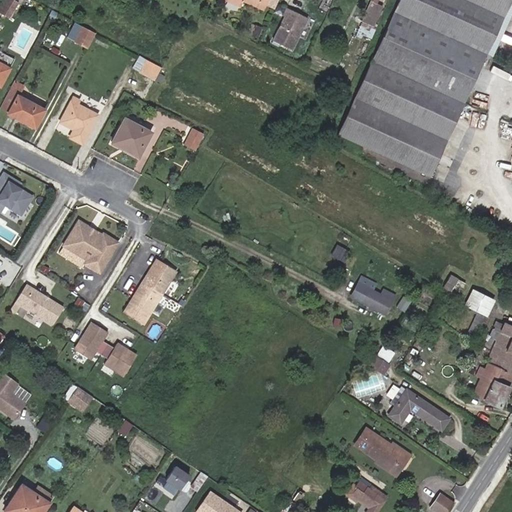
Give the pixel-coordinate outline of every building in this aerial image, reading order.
[(4,0),(0,8),(0,13),(8,18),(16,4),(11,1),(11,0),(4,0)] [(225,0),(239,7),(242,0),(263,10),(267,0),(225,0)] [(304,1),(303,0),(289,0),(287,7),(299,13),(304,1)] [(428,176),(485,53),(509,0),(398,0),(337,134),(428,176)] [(511,0),(509,0),(485,53),(493,57),(511,13),(511,0)] [(361,21),(371,26),(381,7),(374,4),(370,2),(361,21)] [(293,14),(286,11),(278,29),(285,33),(293,14)] [(253,24),(248,35),(256,39),(261,28),(253,24)] [(86,48),(93,33),(81,26),(73,41),(86,48)] [(0,83),(13,59),(0,52),(0,83)] [(141,68),(145,61),(137,56),(133,64),(141,68)] [(141,68),(139,72),(154,80),(160,68),(145,61),(141,68)] [(341,79),(338,86),(345,89),(348,82),(341,79)] [(17,95),(7,113),(34,127),(43,109),(17,95)] [(73,129),(77,131),(73,139),(82,144),(97,115),(76,104),(78,100),(73,97),(60,122),(73,129)] [(110,143),(123,150),(138,157),(151,133),(123,118),(110,143)] [(202,134),(192,128),(182,144),(192,150),(202,134)] [(77,131),(73,129),(69,137),(73,139),(77,131)] [(21,213),(32,196),(16,186),(10,182),(13,178),(3,172),(0,177),(0,209),(5,203),(21,213)] [(76,225),(99,239),(101,236),(78,221),(76,225)] [(98,272),(116,243),(102,234),(101,236),(99,239),(76,225),(63,246),(86,260),(84,264),(98,272)] [(473,235),(468,232),(460,246),(465,248),(466,247),(471,250),(477,240),(472,237),(473,235)] [(337,255),(330,250),(322,260),(329,265),(337,255)] [(142,325),(175,270),(156,259),(123,313),(142,325)] [(464,284),(450,276),(443,287),(457,296),(464,284)] [(354,279),(340,301),(351,307),(373,321),(389,293),(378,287),(375,292),(354,279)] [(63,307),(26,283),(15,300),(52,324),(63,307)] [(478,312),(484,316),(492,301),(473,290),(465,305),(478,312)] [(79,309),(82,304),(75,300),(72,305),(79,309)] [(472,340),(484,316),(478,312),(465,336),(472,340)] [(106,332),(90,322),(73,350),(89,359),(90,357),(93,360),(96,355),(92,353),(94,351),(101,355),(102,353),(108,357),(105,362),(125,373),(135,356),(115,344),(113,348),(101,340),(106,332)] [(486,362),(511,372),(511,327),(503,323),(502,325),(495,323),(492,329),(499,332),(495,340),(486,362)] [(488,348),(493,339),(495,340),(499,332),(492,329),(489,336),(486,334),(483,338),(486,340),(483,344),(488,348)] [(388,363),(376,355),(374,354),(368,366),(382,374),(388,363)] [(500,407),(511,378),(511,372),(486,362),(483,368),(478,366),(474,376),(479,378),(472,395),(500,407)] [(11,387),(0,380),(0,415),(12,422),(21,405),(6,397),(11,387)] [(409,409),(440,430),(448,418),(400,386),(389,402),(393,405),(387,415),(400,423),(409,409)] [(86,393),(77,387),(68,401),(76,407),(86,393)] [(86,393),(76,407),(82,411),(92,397),(86,393)] [(355,445),(382,463),(391,470),(402,453),(390,445),(365,429),(355,445)] [(380,466),(395,476),(410,454),(391,443),(390,445),(402,453),(391,470),(382,463),(380,466)] [(158,482),(177,493),(188,474),(170,463),(158,482)] [(195,493),(206,477),(200,472),(188,488),(195,493)] [(234,511),(258,511),(206,477),(195,493),(199,496),(202,491),(234,511)] [(364,511),(375,511),(384,500),(358,482),(356,484),(353,483),(345,494),(357,502),(359,499),(369,506),(364,511)] [(42,511),(49,502),(21,484),(4,510),(6,511),(42,511)] [(37,485),(33,491),(49,502),(53,496),(37,485)] [(430,508),(436,511),(446,511),(453,502),(439,494),(430,508)]
